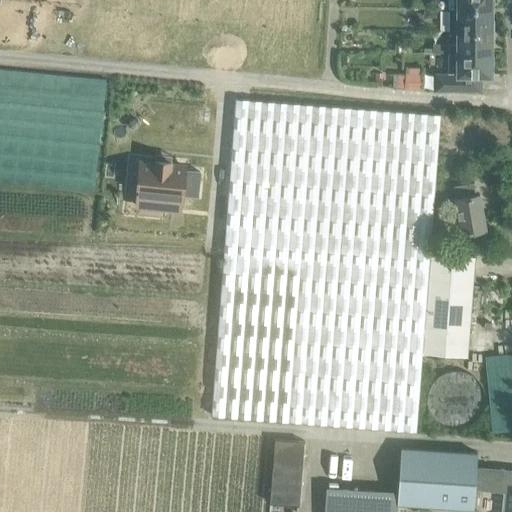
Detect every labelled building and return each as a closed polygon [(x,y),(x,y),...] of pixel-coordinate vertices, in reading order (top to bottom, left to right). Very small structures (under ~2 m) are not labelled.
[(457,9),(491,9),(491,7),(493,5),(493,0),(447,0),(448,9),(457,9)] [(436,8),(424,8),(424,16),(436,16),(436,8)] [(493,20),(490,18),(491,9),(457,9),(448,9),(448,30),(457,30),(491,31),(490,30),(490,29),(493,27),(493,20)] [(407,29),(416,29),(416,17),(407,17),(407,29)] [(457,53),(457,52),(490,52),(490,44),(493,41),(493,34),(490,32),(490,31),(491,31),(457,30),(457,44),(433,43),(432,52),(448,53),(457,53)] [(490,54),(490,52),(457,52),(457,53),(448,53),(448,74),(436,74),(436,90),(480,90),(480,75),(490,75),(490,65),(493,63),(493,56),(490,54)] [(407,88),(407,76),(407,74),(397,74),(396,88),(407,88)] [(422,89),(422,77),(407,76),(407,88),(422,89)] [(430,252),(440,114),(235,98),(211,415),(416,430),(422,352),(466,356),(474,256),(430,252)] [(494,140),(494,139),(493,135),(492,131),(488,125),(486,122),(482,119),(474,117),(471,117),(465,119),(457,123),(454,127),(452,131),(450,139),(451,143),(452,147),(456,153),(462,158),(465,160),(471,161),(479,160),(482,158),(486,155),(490,152),(492,148),(493,145),(494,140)] [(140,162),(137,193),(162,196),(161,208),(179,210),(181,194),(197,195),(199,171),(183,170),(184,166),(170,164),(170,161),(154,159),(154,163),(140,162)] [(461,233),(485,228),(479,193),(476,194),(473,182),(453,186),(461,233)] [(473,508),(474,487),(476,467),(477,452),(401,446),(398,491),(397,503),(473,508)] [(272,466),(269,503),(299,505),(302,469),(272,466)] [(477,467),(475,487),(484,488),(486,468),(477,467)] [(396,511),(397,488),(327,485),(325,511),(396,511)]
